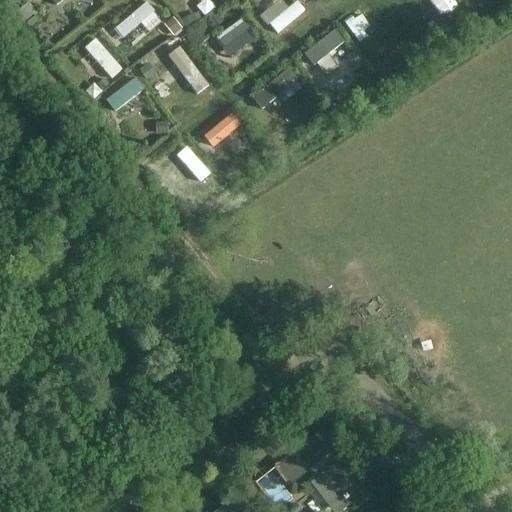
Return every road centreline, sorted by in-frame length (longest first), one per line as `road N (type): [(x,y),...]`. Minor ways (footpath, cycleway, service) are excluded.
road 1 (unclassified): [(480,511),(345,368),(329,363),(297,375),(193,458)]
road 2 (track): [(348,0),(162,154)]
